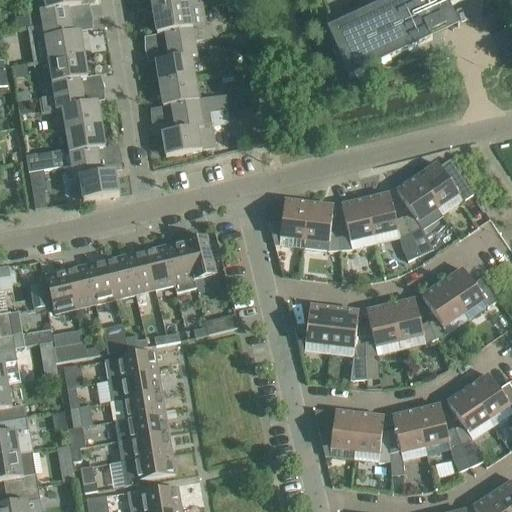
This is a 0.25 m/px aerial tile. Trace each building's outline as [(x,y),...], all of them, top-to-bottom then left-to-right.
[(80,0),(43,0),(46,11),(40,12),(43,27),(70,22),(68,10),(81,7),(80,0)] [(150,0),(153,14),(202,5),(201,0),(150,0)] [(388,0),(326,29),(349,78),(432,39),(429,35),(455,23),(457,27),(459,27),(449,7),(463,0),(388,0)] [(202,5),(153,14),(157,37),(165,35),(167,48),(194,43),(203,42),(215,40),(213,27),(206,28),(202,5)] [(30,17),(16,20),(18,30),(31,28),(30,17)] [(70,22),(43,27),(49,62),(84,56),(80,33),(72,35),(70,22)] [(18,44),(16,33),(2,35),(4,47),(18,44)] [(169,60),(156,63),(159,86),(195,80),(191,59),(197,58),(196,53),(194,43),(167,48),(169,60)] [(49,62),(54,97),(41,99),(41,100),(82,93),(79,81),(88,79),(84,56),(49,62)] [(195,80),(159,86),(163,109),(171,107),(174,120),(209,114),(231,110),(228,97),(198,102),(195,80)] [(30,92),(16,95),(18,104),(30,102),(31,102),(30,92)] [(66,132),(101,126),(97,103),(84,106),(82,93),(41,100),(44,114),(62,111),(66,132)] [(263,104),(262,95),(250,97),(252,106),(263,104)] [(30,102),(18,104),(20,116),(28,115),(31,111),(30,102)] [(176,132),(162,135),(166,158),(215,150),(211,127),(209,114),(174,120),(176,132)] [(66,154),(66,152),(27,159),(30,175),(72,168),(99,163),(97,151),(105,149),(101,126),(66,132),(69,153),(66,154)] [(437,166),(417,179),(437,209),(457,196),(462,204),(473,197),(450,162),(439,169),(437,166)] [(80,181),(83,203),(119,197),(115,174),(101,176),(99,163),(72,168),(74,182),(80,181)] [(417,179),(396,193),(411,215),(403,218),(411,236),(422,231),(442,217),(437,209),(417,179)] [(45,193),(33,195),(36,211),(47,209),(45,193)] [(389,196),(365,202),(374,237),(397,231),(402,250),(408,264),(420,258),(411,236),(403,218),(395,222),(389,196)] [(282,224),(269,223),(275,247),(280,248),(281,238),(305,241),(309,205),(285,202),(282,224)] [(347,233),(339,234),(340,253),(352,252),(350,242),(374,237),(365,202),(341,207),(347,233)] [(309,205),(305,241),(329,244),(328,253),(340,253),(339,234),(330,234),(333,208),(309,205)] [(186,244),(185,244),(195,282),(216,277),(207,240),(186,245),(186,244)] [(196,290),(195,282),(185,244),(165,249),(174,286),(177,295),(196,290)] [(165,249),(145,254),(154,291),(174,286),(165,249)] [(135,296),(154,291),(145,254),(126,259),(135,296)] [(126,259),(106,263),(115,301),(135,296),(126,259)] [(106,263),(86,268),(95,305),(115,301),(106,263)] [(86,268),(66,273),(75,310),(95,305),(86,268)] [(0,316),(9,315),(6,294),(12,293),(11,286),(9,274),(8,269),(0,269),(0,316)] [(463,271),(442,285),(462,315),(468,323),(488,310),(488,309),(499,302),(483,279),(473,286),(463,271)] [(55,315),(75,310),(66,273),(46,278),(55,315)] [(442,285),(422,298),(436,320),(428,323),(436,341),(447,336),(442,328),(462,315),(442,285)] [(38,298),(34,303),(35,309),(46,308),(44,297),(38,298)] [(414,301),(390,307),(399,342),(423,336),(425,346),(436,341),(428,323),(420,327),(414,301)] [(370,328),(364,329),(366,358),(378,358),(377,357),(401,351),(399,342),(390,307),(366,313),(370,328)] [(307,330),(294,328),(300,353),(305,353),(306,343),(330,346),(334,311),(310,308),(307,330)] [(330,346),(329,356),(353,359),(350,383),(367,382),(366,358),(364,329),(357,329),(359,314),(334,311),(330,346)] [(0,352),(15,350),(13,337),(9,315),(0,316),(0,352)] [(217,321),(205,323),(207,329),(206,329),(208,337),(220,334),(238,330),(235,318),(235,316),(217,321)] [(206,329),(193,332),(195,340),(208,337),(206,329)] [(168,346),(180,344),(179,335),(167,337),(168,346)] [(127,353),(140,351),(137,337),(125,340),(126,344),(127,353)] [(156,348),(168,346),(167,337),(154,339),(156,348)] [(125,340),(113,342),(115,355),(127,353),(126,344),(125,340)] [(57,365),(87,360),(86,351),(84,344),(54,349),(57,365)] [(87,360),(100,358),(98,349),(86,351),(87,360)] [(0,388),(8,387),(21,385),(15,350),(0,352),(0,388)] [(108,383),(158,375),(154,354),(105,363),(108,383)] [(57,365),(44,367),(46,380),(59,378),(57,365)] [(70,369),(63,370),(65,380),(83,377),(81,367),(70,369)] [(122,402),(161,395),(158,375),(108,383),(112,404),(122,402)] [(488,377),(468,390),(488,420),(493,429),(511,416),(511,389),(509,385),(498,392),(491,382),(488,377)] [(8,387),(0,388),(0,423),(26,419),(24,406),(11,409),(8,387)] [(67,390),(70,411),(79,409),(75,389),(67,390)] [(468,390),(447,404),(462,426),(454,430),(471,469),(484,464),(478,450),(473,442),(467,434),(488,420),(468,390)] [(126,422),(164,415),(161,395),(122,402),(126,422)] [(440,407),(416,413),(425,448),(427,457),(451,452),(453,461),(459,475),(471,469),(454,430),(446,433),(440,407)] [(74,431),(82,429),(79,409),(70,411),(74,431)] [(395,432),(389,434),(390,445),(391,464),(392,476),(405,475),(403,463),(401,453),(425,448),(416,413),(392,419),(395,432)] [(333,434),(319,432),(325,459),(330,459),(331,449),(355,452),(360,416),(335,414),(333,434)] [(164,415),(126,422),(114,424),(118,444),(168,435),(164,415)] [(360,416),(355,452),(379,455),(378,465),(391,464),(390,445),(389,434),(382,434),(384,419),(360,416)] [(0,435),(0,459),(32,454),(26,419),(0,423),(0,426),(1,436),(0,435)] [(121,464),(133,462),(171,455),(168,435),(118,444),(121,464)] [(77,438),(69,440),(70,448),(71,452),(79,450),(85,449),(83,437),(77,438)] [(79,450),(71,452),(73,464),(81,463),(79,450)] [(32,454),(0,459),(0,483),(3,483),(9,482),(11,493),(38,489),(32,454)] [(174,476),(171,455),(133,462),(121,464),(126,489),(139,486),(139,482),(174,476)] [(73,464),(61,466),(63,477),(75,475),(74,472),(73,464)] [(81,471),(83,486),(95,484),(92,469),(81,471)] [(393,496),(404,496),(402,479),(392,480),(393,495),(393,496)] [(511,511),(511,483),(493,496),(504,511),(511,511)] [(7,506),(0,507),(0,511),(41,511),(40,502),(38,489),(11,493),(13,505),(7,506)] [(127,495),(129,511),(176,511),(180,511),(177,490),(141,496),(140,492),(127,495)] [(504,511),(493,496),(473,509),(474,511),(504,511)] [(85,501),(87,511),(95,511),(94,500),(85,501)]
